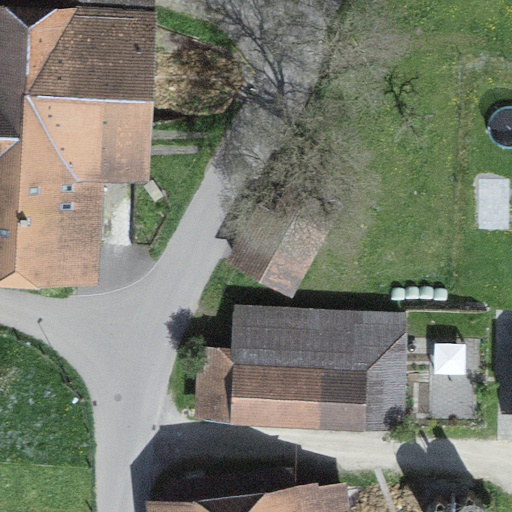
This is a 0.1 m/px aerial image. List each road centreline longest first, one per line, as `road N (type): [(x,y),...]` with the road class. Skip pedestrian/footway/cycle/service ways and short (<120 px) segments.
road 1 (unclassified): [(136,367),(331,0)]
road 2 (unclassified): [(121,511),(136,367)]
road 3 (residential): [(136,367),(0,320)]
